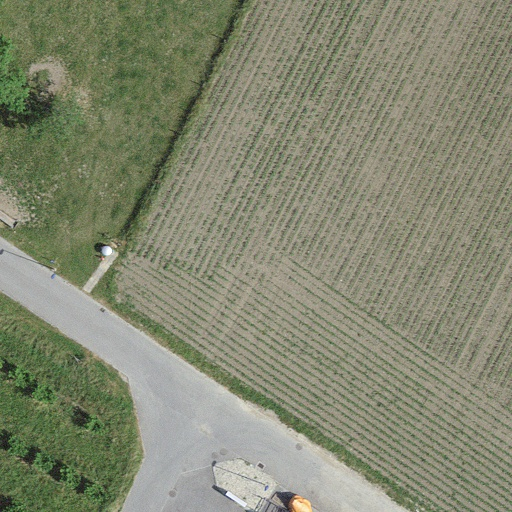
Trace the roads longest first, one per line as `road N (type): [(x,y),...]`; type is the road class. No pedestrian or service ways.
road 1 (residential): [(0,251),(203,388)]
road 2 (track): [(203,388),(380,511)]
